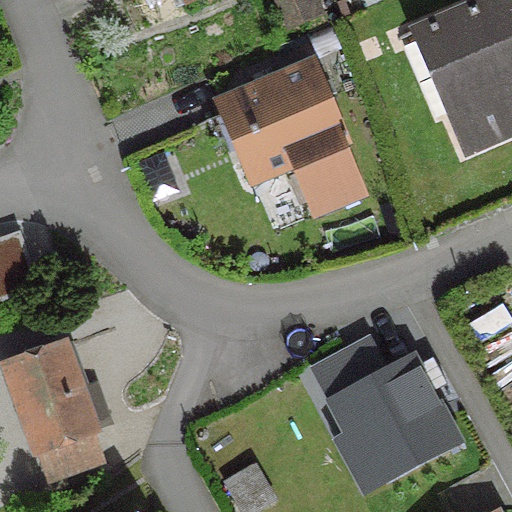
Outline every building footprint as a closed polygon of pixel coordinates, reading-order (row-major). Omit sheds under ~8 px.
[(311,19),(303,0),(269,0),(283,31),(311,19)] [(511,0),(483,0),(421,27),(457,112),(446,116),(460,149),(511,127),(511,113),(503,94),(511,89),(511,0)] [(246,180),(338,141),(307,68),(215,107),(246,180)] [(0,302),(49,288),(34,236),(0,246),(0,302)] [(1,367),(41,483),(98,464),(58,347),(1,367)] [(371,381),(357,358),(318,379),(350,438),(357,434),(381,478),(447,442),(404,363),(371,381)] [(250,467),(225,482),(241,511),(250,511),(269,501),(250,467)]
